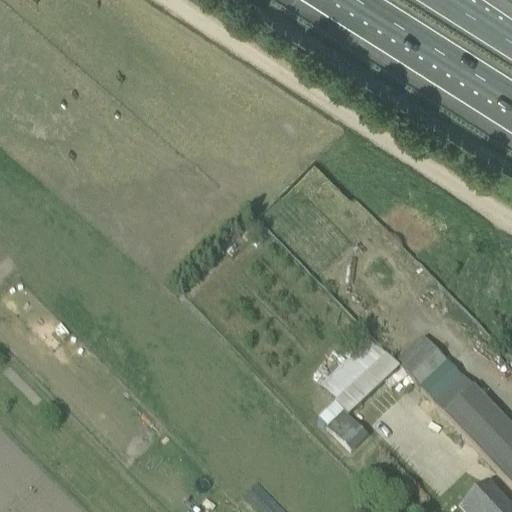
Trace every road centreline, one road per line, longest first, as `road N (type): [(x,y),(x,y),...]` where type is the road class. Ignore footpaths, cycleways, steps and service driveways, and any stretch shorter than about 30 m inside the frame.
road 1 (track): [(511,218),(176,0)]
road 2 (motorway): [(356,0),(511,98)]
